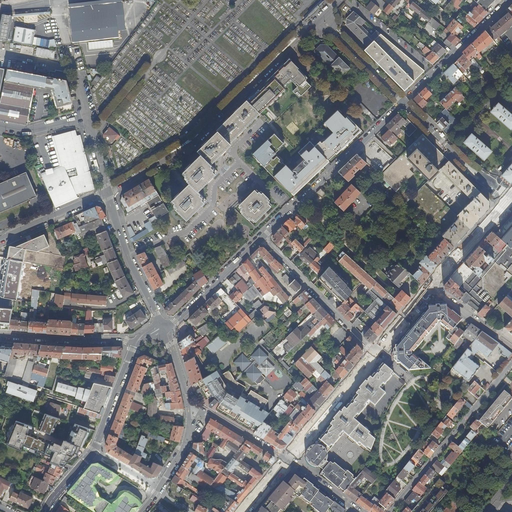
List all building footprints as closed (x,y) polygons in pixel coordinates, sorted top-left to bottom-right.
[(118,29),(118,27),(114,0),(106,0),(69,4),(74,40),(88,38),(95,37),(111,35),(121,34),(122,34),(122,29),(118,29)] [(114,0),(118,27),(125,26),(122,0),(114,0)] [(368,0),(369,0),(370,1),(379,8),(387,15),(399,0),(391,0),(387,6),(379,0),(368,0)] [(418,6),(409,0),(405,0),(405,1),(407,3),(410,6),(409,7),(426,20),(427,19),(429,21),(427,23),(436,30),(440,25),(424,11),(418,6)] [(461,0),(451,0),(451,1),(450,3),(456,8),(458,6),(462,0),(461,0)] [(472,0),(480,7),(484,10),(494,0),(472,0)] [(368,4),(365,8),(373,15),(379,8),(370,1),(368,4)] [(463,7),(461,9),(464,11),(478,23),(483,18),(475,11),(472,14),(470,12),(463,7)] [(473,8),(473,9),(475,11),(483,18),(488,13),(484,10),(480,7),(478,9),(475,7),(474,7),(473,8)] [(0,40),(33,45),(35,29),(15,26),(14,31),(10,30),(12,15),(24,17),(23,21),(37,23),(38,15),(1,10),(0,18),(0,40)] [(352,11),(347,17),(351,20),(366,34),(371,37),(361,26),(365,22),(352,11)] [(474,27),(478,23),(464,11),(461,14),(460,14),(458,16),(463,20),(464,19),(474,27)] [(498,36),(511,24),(511,16),(508,13),(491,28),(498,36)] [(448,27),(446,29),(455,37),(463,27),(453,19),(454,19),(447,14),(446,16),(450,19),(445,24),(448,27)] [(346,25),(368,47),(374,40),(371,37),(366,34),(351,20),(347,17),(346,19),(346,25)] [(498,41),(500,39),(498,36),(491,28),(489,26),(484,31),(491,38),(494,36),(498,41)] [(452,44),(454,46),(460,41),(455,37),(446,29),(445,29),(443,31),(449,36),(443,43),(449,48),(452,44)] [(374,40),(380,34),(376,31),(371,37),(374,40)] [(491,38),(484,31),(471,44),(478,53),(493,41),(491,38)] [(122,39),(121,34),(111,35),(112,44),(123,43),(122,39)] [(379,65),(404,91),(409,86),(424,71),(380,34),(374,40),(368,47),(364,50),(379,65)] [(314,50),(339,76),(349,67),(323,41),(314,50)] [(425,59),(432,64),(439,57),(431,51),(420,41),(417,44),(423,49),(422,51),(428,56),(425,59)] [(431,51),(439,57),(446,51),(433,41),(430,44),(434,48),(431,51)] [(478,53),(471,44),(462,52),(464,54),(471,64),(479,72),(482,70),(472,59),(471,60),(470,58),(473,56),(474,58),(476,56),(479,59),(482,57),(478,53)] [(503,53),(498,46),(495,48),(500,55),(503,53)] [(35,56),(53,59),(54,51),(36,48),(35,56)] [(471,64),(464,54),(457,61),(465,70),(471,64)] [(299,60),(260,98),(271,108),(288,92),(282,87),(290,79),(296,86),(293,89),(297,93),(315,75),(299,60)] [(448,79),(455,87),(456,88),(466,78),(454,64),(453,64),(443,74),(448,79)] [(6,80),(8,69),(7,69),(0,104),(0,118),(7,120),(15,82),(6,80)] [(72,102),(66,80),(49,77),(8,69),(6,80),(15,82),(24,84),(34,87),(46,89),(47,82),(52,84),(58,106),(72,102)] [(66,80),(63,71),(56,70),(55,72),(50,71),(49,77),(66,80)] [(99,79),(97,77),(91,84),(94,86),(99,79)] [(24,84),(15,82),(7,120),(16,122),(24,84)] [(27,124),(34,87),(24,84),(16,122),(27,124)] [(428,85),(425,87),(432,94),(434,92),(428,85)] [(419,94),(428,103),(429,104),(431,103),(427,99),(432,94),(425,87),(419,94)] [(447,95),(454,102),(456,100),(459,102),(464,97),(456,88),(455,87),(447,95)] [(414,99),(422,108),(428,103),(419,94),(414,99)] [(439,102),(446,108),(446,109),(454,102),(447,95),(439,102)] [(191,191),(202,204),(207,200),(198,191),(217,172),(210,164),(209,163),(214,158),(215,159),(238,140),(247,132),(269,110),(271,108),(260,98),(201,155),(181,174),(190,183),(170,203),(174,207),(186,195),(191,191)] [(413,99),(422,108),(414,99),(413,99)] [(491,112),(511,129),(511,127),(511,115),(509,113),(510,112),(508,110),(507,111),(498,103),(495,106),(494,106),(493,107),(494,108),(491,112)] [(442,118),(436,123),(447,134),(458,121),(446,109),(446,108),(441,113),(447,119),(445,121),(442,118)] [(320,141),(315,146),(327,159),(335,151),(336,152),(337,154),(362,130),(348,115),(346,117),(338,109),(324,122),(333,132),(322,143),(320,141)] [(409,113),(406,116),(423,132),(426,129),(409,113)] [(405,133),(409,137),(415,131),(410,127),(411,126),(404,119),(399,114),(391,120),(400,128),(403,125),(406,129),(403,132),(405,133)] [(415,131),(417,129),(406,117),(404,119),(411,126),(410,127),(415,131)] [(404,134),(405,133),(403,132),(400,128),(391,120),(386,126),(389,129),(393,133),(397,130),(402,134),(403,134),(404,134)] [(116,140),(120,136),(109,128),(103,135),(103,138),(110,144),(115,139),(116,140)] [(398,137),(393,133),(389,129),(381,138),(389,146),(398,137)] [(43,181),(53,203),(57,175),(78,180),(90,177),(79,135),(76,136),(74,130),(55,135),(63,166),(53,170),(53,172),(46,174),(46,173),(41,175),(43,181)] [(274,134),(264,144),(266,146),(276,136),(274,134)] [(420,136),(428,144),(430,142),(422,134),(420,136)] [(464,142),(484,160),(491,151),(483,144),(484,143),(481,140),(480,141),(472,134),(464,142)] [(274,176),(285,165),(277,156),(278,155),(274,152),(283,143),(276,136),(266,146),(264,144),(253,154),(256,158),(255,159),(269,174),(271,172),(274,176)] [(422,150),(428,144),(420,136),(417,140),(414,142),(422,150)] [(291,171),(286,165),(285,165),(274,176),(273,177),(277,180),(287,187),(294,194),(317,172),(316,171),(319,168),(320,170),(329,161),(328,160),(327,159),(315,146),(310,141),(298,152),(304,159),(291,171)] [(428,167),(434,162),(426,153),(422,150),(414,142),(409,148),(428,167)] [(426,153),(431,148),(428,144),(422,150),(426,153)] [(438,165),(445,157),(434,145),(431,148),(426,153),(434,162),(438,165)] [(432,171),(428,167),(409,148),(408,148),(397,158),(409,170),(414,165),(426,177),(432,171)] [(335,151),(327,159),(328,160),(336,152),(335,151)] [(363,153),(359,157),(367,163),(371,168),(375,171),(378,169),(363,153)] [(359,157),(357,154),(338,172),(348,181),(354,175),(353,174),(359,168),(360,170),(367,163),(359,157)] [(409,170),(397,158),(380,176),(404,199),(407,202),(411,198),(401,187),(414,174),(409,170)] [(489,207),(488,201),(448,161),(441,168),(472,201),(457,216),(459,217),(470,228),(489,207)] [(435,167),(438,165),(434,162),(428,167),(432,171),(435,174),(438,171),(435,167)] [(511,163),(502,175),(502,176),(510,183),(511,181),(511,163)] [(429,180),(435,174),(432,171),(426,177),(429,180)] [(0,212),(37,196),(26,172),(0,183),(0,212)] [(57,175),(53,203),(54,206),(77,197),(76,194),(93,190),(90,177),(78,180),(57,175)] [(153,222),(168,212),(158,195),(149,179),(122,195),(120,201),(127,213),(140,205),(141,207),(145,204),(145,203),(146,202),(155,215),(148,219),(151,223),(153,222)] [(360,192),(351,184),(335,202),(345,210),(360,192)] [(327,194),(320,189),(316,193),(323,198),(327,194)] [(268,198),(265,195),(263,192),(261,194),(259,192),(258,193),(255,190),(239,205),(242,208),(241,210),(243,212),(242,213),(247,219),(248,217),(251,219),(252,218),(255,221),(271,206),(267,203),(269,202),(267,199),(268,198)] [(197,209),(202,204),(191,191),(186,195),(197,209)] [(186,220),(197,209),(186,195),(174,207),(186,220)] [(97,206),(83,212),(84,215),(101,219),(103,219),(106,217),(100,207),(97,206)] [(308,215),(301,207),(298,210),(301,214),(305,218),(308,215)] [(309,221),(305,218),(301,214),(299,216),(298,215),(296,217),(297,218),(293,222),(297,225),(301,229),(309,221)] [(79,227),(81,232),(84,239),(96,235),(106,231),(101,219),(84,215),(84,220),(86,225),(81,227),(79,227)] [(511,216),(496,235),(501,240),(511,227),(511,216)] [(453,247),(470,228),(459,217),(442,235),(444,238),(453,247)] [(293,222),(290,218),(282,226),(289,232),(297,225),(293,222)] [(72,222),(64,226),(67,235),(76,231),(77,234),(81,232),(79,227),(77,223),(73,225),(72,222)] [(67,235),(64,226),(55,230),(56,232),(54,233),(57,239),(67,235)] [(289,232),(282,226),(272,235),(273,237),(273,239),(275,241),(274,241),(278,246),(285,238),(285,237),(289,233),(289,232)] [(507,245),(511,238),(511,227),(501,240),(505,243),(507,245)] [(112,247),(106,231),(96,235),(103,251),(103,250),(112,247)] [(492,232),(485,239),(493,246),(494,247),(497,244),(498,245),(499,243),(498,242),(501,240),(496,235),(492,232)] [(15,247),(26,249),(37,251),(49,246),(44,234),(15,247)] [(294,238),(291,235),(286,239),(285,240),(289,243),(294,238)] [(305,246),(312,240),(309,237),(302,244),(305,246)] [(437,265),(453,247),(444,238),(428,257),(437,265)] [(511,238),(507,245),(500,253),(497,256),(494,260),(493,261),(511,276),(511,275),(511,238)] [(288,244),(283,249),(286,252),(291,247),(290,246),(292,244),(300,252),(304,248),(295,239),(291,243),(290,242),(289,244),(288,244)] [(479,246),(485,252),(491,246),(492,247),(493,246),(485,239),(479,246)] [(334,246),(330,242),(318,255),(309,265),(318,274),(323,269),(318,265),(319,264),(317,262),(326,253),(327,254),(334,246)] [(498,251),(500,253),(507,245),(505,243),(498,250),(498,251)] [(162,245),(155,248),(160,259),(167,256),(162,245)] [(11,246),(8,258),(24,261),(26,249),(15,247),(11,246)] [(485,252),(479,246),(464,263),(479,277),(483,272),(493,261),(494,260),(485,252)] [(88,247),(81,250),(83,254),(81,254),(75,256),(75,258),(74,259),(75,264),(74,265),(76,271),(88,267),(84,256),(90,254),(88,247)] [(117,259),(112,247),(103,250),(105,254),(100,256),(100,258),(95,260),(97,263),(102,262),(103,265),(108,263),(117,259)] [(263,257),(268,252),(263,247),(260,247),(250,256),(253,258),(259,253),(263,257)] [(300,252),(297,255),(309,265),(318,255),(309,247),(307,250),(304,248),(300,252)] [(341,252),(336,259),(362,283),(369,289),(370,290),(373,287),(399,311),(403,306),(392,296),(391,295),(377,281),(372,277),(361,268),(342,251),(341,252)] [(145,252),(137,255),(139,260),(142,267),(150,263),(145,252)] [(269,264),(275,259),(268,252),(263,257),(265,260),(269,264)] [(421,284),(437,265),(428,257),(427,255),(424,258),(422,256),(420,259),(422,261),(420,263),(422,265),(420,267),(419,266),(418,267),(419,268),(418,268),(419,269),(413,276),(421,284)] [(167,256),(160,259),(159,259),(165,269),(172,265),(167,256)] [(24,261),(10,259),(3,297),(14,299),(17,300),(24,261)] [(125,276),(117,259),(108,263),(116,281),(125,276)] [(176,263),(172,265),(166,269),(170,275),(186,264),(182,259),(176,263)] [(256,271),(248,259),(239,267),(244,274),(247,271),(252,278),(253,280),(249,283),(246,285),(235,274),(232,277),(235,281),(232,284),(237,289),(242,294),(253,285),(256,283),(255,282),(261,277),(262,277),(256,271)] [(277,272),(283,267),(283,266),(275,259),(269,264),(270,264),(275,269),(274,270),(277,272)] [(403,266),(405,269),(413,262),(409,260),(405,263),(403,266)] [(479,313),(490,300),(511,276),(493,261),(483,272),(491,279),(468,305),(479,313)] [(150,263),(142,267),(148,278),(157,273),(151,262),(150,263)] [(259,269),(267,280),(271,277),(272,276),(270,275),(259,262),(257,264),(260,269),(259,269)] [(398,287),(410,273),(405,269),(403,266),(401,264),(399,262),(396,266),(394,264),(393,265),(391,265),(390,266),(390,268),(390,269),(389,269),(391,271),(387,276),(398,287)] [(472,284),(479,277),(464,263),(457,270),(472,284)] [(329,266),(318,279),(323,284),(331,293),(332,294),(331,294),(334,298),(341,305),(348,297),(353,292),(346,285),(348,284),(337,273),(336,274),(329,266)] [(196,280),(201,287),(207,280),(206,278),(203,274),(201,270),(193,275),(196,280)] [(457,270),(450,278),(460,287),(461,287),(466,292),(472,284),(457,270)] [(460,299),(468,305),(491,279),(483,272),(479,277),(472,284),(466,292),(460,299)] [(148,278),(154,289),(163,284),(157,273),(148,278)] [(282,277),(289,285),(293,281),(286,274),(282,277)] [(133,293),(125,276),(116,281),(115,281),(124,298),(133,293)] [(263,281),(261,277),(255,282),(256,283),(253,285),(255,287),(259,284),(266,294),(272,288),(266,281),(266,280),(265,281),(264,280),(263,281)] [(267,280),(266,281),(272,288),(278,284),(271,277),(267,280)] [(444,289),(459,300),(460,299),(466,292),(461,287),(459,290),(458,288),(458,287),(459,288),(460,287),(450,278),(444,285),(444,289)] [(300,288),(301,285),(295,279),(293,281),(289,285),(296,292),(300,288)] [(188,289),(193,294),(201,287),(196,280),(188,289)] [(278,284),(272,288),(266,294),(264,295),(262,296),(265,299),(271,301),(283,303),(276,294),(282,289),(278,284)] [(331,293),(323,284),(322,285),(330,294),(331,293)] [(255,287),(253,285),(242,294),(243,295),(249,302),(254,298),(259,294),(261,296),(262,295),(261,295),(255,287)] [(179,296),(185,302),(193,294),(188,289),(187,288),(179,296)] [(237,289),(229,297),(231,299),(235,303),(243,295),(242,294),(237,289)] [(276,294),(283,303),(289,298),(282,289),(276,294)] [(384,329),(396,314),(370,290),(369,289),(366,293),(374,301),(364,311),(376,322),(384,329)] [(305,305),(313,298),(305,290),(292,301),(295,305),(301,300),(305,305)] [(407,301),(410,297),(402,290),(397,295),(395,293),(392,296),(403,306),(407,301)] [(60,295),(56,294),(54,306),(63,308),(65,296),(60,295)] [(106,297),(72,294),(71,303),(106,306),(106,297)] [(215,294),(206,302),(213,309),(222,301),(215,294)] [(495,301),(498,305),(504,299),(500,295),(495,301)] [(172,303),(178,309),(185,302),(179,296),(172,303)] [(498,305),(511,316),(511,319),(505,327),(511,333),(511,301),(506,296),(504,299),(498,305)] [(339,307),(337,309),(344,316),(356,304),(348,297),(341,305),(339,307)] [(312,313),(320,306),(313,298),(305,305),(301,309),(302,310),(306,307),(306,308),(307,308),(312,313)] [(235,303),(231,299),(217,313),(219,315),(226,323),(240,309),(235,303)] [(478,314),(482,317),(490,309),(490,308),(492,307),(490,305),(492,302),(490,300),(479,313),(478,314)] [(255,309),(256,310),(262,305),(258,301),(252,305),(255,309)] [(164,309),(166,312),(173,313),(178,309),(172,303),(172,302),(164,309)] [(458,342),(465,333),(460,329),(458,330),(453,336),(450,334),(455,328),(462,319),(442,305),(434,303),(426,313),(426,314),(422,319),(421,318),(394,352),(394,353),(393,353),(393,357),(394,357),(395,358),(409,370),(432,367),(413,352),(439,321),(451,330),(447,336),(456,343),(458,342)] [(344,316),(343,316),(349,322),(354,316),(352,315),(358,308),(359,310),(362,313),(364,311),(356,304),(344,316)] [(202,306),(196,312),(202,318),(208,313),(202,306)] [(268,322),(277,315),(274,312),(270,311),(269,311),(268,310),(268,307),(264,306),(260,310),(267,318),(265,319),(268,322)] [(292,313),(286,306),(282,311),(287,317),(292,313)] [(320,321),(328,314),(320,306),(312,313),(315,316),(316,318),(314,320),(307,326),(300,332),(296,328),(289,335),(291,337),(288,340),(290,342),(283,348),(286,351),(288,353),(307,334),(314,327),(317,324),(320,321)] [(0,307),(0,325),(9,326),(12,309),(0,307)] [(240,309),(226,323),(235,335),(251,321),(248,317),(240,309)] [(257,315),(259,313),(256,310),(255,309),(248,317),(251,321),(257,315)] [(140,310),(134,315),(139,323),(146,318),(140,310)] [(130,311),(122,316),(125,320),(133,314),(130,311)] [(202,318),(196,312),(189,319),(195,325),(202,318)] [(328,329),(335,322),(328,314),(320,321),(328,329)] [(139,323),(134,315),(126,320),(131,328),(139,323)] [(71,334),(77,334),(79,317),(77,317),(77,318),(76,323),(72,323),(71,334)] [(103,323),(103,329),(112,329),(112,319),(103,320),(103,323)] [(9,330),(19,330),(20,321),(10,320),(9,330)] [(28,331),(47,332),(48,323),(29,320),(29,322),(28,331)] [(47,332),(71,334),(72,323),(72,321),(48,320),(48,323),(47,332)] [(19,330),(28,331),(29,322),(20,321),(19,330)] [(378,336),(384,329),(376,322),(370,329),(378,336)] [(94,323),(92,323),(85,323),(85,324),(84,332),(93,332),(94,323)] [(198,330),(202,336),(213,329),(207,324),(198,330)] [(482,332),(471,324),(465,333),(458,342),(459,343),(460,342),(462,341),(464,342),(467,339),(471,341),(466,348),(468,350),(482,332)] [(317,329),(314,327),(307,334),(310,336),(317,329)] [(361,334),(364,336),(370,329),(367,327),(361,334)] [(373,342),(378,336),(370,329),(364,336),(369,342),(373,342)] [(230,340),(235,335),(230,330),(225,334),(230,340)] [(499,344),(482,332),(468,350),(467,350),(472,354),(474,355),(479,350),(488,358),(499,344)] [(222,334),(207,347),(213,354),(228,341),(222,334)] [(190,335),(177,343),(180,350),(193,342),(195,340),(190,335)] [(354,347),(357,343),(350,336),(346,339),(354,347)] [(198,343),(203,349),(204,349),(202,347),(204,346),(206,344),(202,339),(198,343)] [(41,344),(14,342),(13,347),(11,353),(13,354),(38,355),(41,344)] [(193,342),(180,350),(184,362),(194,357),(197,355),(199,354),(201,352),(200,351),(198,349),(193,342)] [(363,350),(357,343),(354,347),(349,353),(346,356),(354,365),(363,354),(363,350)] [(54,345),(41,344),(38,355),(51,357),(54,345)] [(65,346),(54,345),(51,357),(61,358),(65,346)] [(0,359),(8,362),(11,353),(13,347),(0,346),(0,359)] [(85,347),(65,346),(61,358),(61,359),(64,359),(64,358),(73,358),(73,359),(75,359),(75,358),(101,359),(101,355),(102,347),(85,347)] [(120,346),(112,347),(111,356),(121,357),(123,349),(120,346)] [(270,353),(272,355),(279,349),(277,346),(270,353)] [(511,354),(511,353),(503,346),(500,350),(503,353),(502,355),(508,360),(511,354)] [(112,347),(102,347),(101,355),(111,356),(112,347)] [(257,361),(261,365),(269,357),(259,347),(250,356),(254,360),(251,363),(253,364),(257,361)] [(318,354),(311,347),(302,356),(327,381),(331,376),(325,370),(324,371),(316,362),(313,359),(318,354)] [(472,354),(467,350),(453,369),(464,378),(468,382),(469,381),(469,382),(480,368),(468,358),(472,354)] [(279,362),(281,360),(288,353),(286,351),(279,358),(277,360),(279,362)] [(8,362),(4,375),(11,378),(16,360),(15,359),(13,359),(13,358),(13,354),(11,353),(8,362)] [(202,378),(201,379),(212,397),(220,392),(225,396),(220,405),(237,415),(242,418),(251,423),(254,425),(259,428),(263,422),(270,414),(266,411),(267,408),(265,407),(268,401),(251,390),(248,396),(242,393),(246,387),(238,382),(237,382),(244,374),(254,383),(255,382),(259,385),(264,379),(265,378),(262,375),(263,374),(257,368),(261,365),(257,361),(253,364),(251,363),(254,360),(250,356),(248,359),(242,353),(233,363),(242,372),(235,380),(234,379),(229,371),(223,374),(219,368),(210,373),(205,376),(202,378)] [(313,359),(316,362),(322,357),(318,354),(313,359)] [(139,357),(136,364),(142,366),(143,362),(144,361),(147,362),(152,364),(154,359),(145,355),(139,357)] [(348,372),(354,365),(346,356),(344,355),(340,359),(339,357),(338,358),(337,356),(335,358),(337,360),(348,372)] [(326,398),(334,388),(327,381),(302,356),(295,363),(309,377),(313,373),(324,384),(318,390),(323,395),(326,398)] [(23,381),(29,383),(35,365),(36,362),(37,357),(34,357),(33,360),(31,360),(31,361),(29,360),(22,381),(23,381)] [(194,357),(184,362),(192,385),(199,380),(201,379),(202,378),(200,372),(201,371),(201,370),(200,370),(197,364),(194,357)] [(288,371),(290,369),(281,360),(279,362),(288,371)] [(342,378),(348,372),(337,360),(336,361),(335,362),(337,364),(336,364),(339,367),(336,371),(342,378)] [(107,365),(101,364),(100,370),(100,374),(105,375),(116,376),(117,372),(116,372),(112,372),(113,366),(114,363),(111,362),(110,365),(107,365)] [(172,363),(166,364),(159,365),(159,370),(166,369),(168,377),(175,375),(172,363)] [(142,366),(136,364),(127,388),(136,391),(137,392),(146,368),(145,367),(142,366)] [(322,451),(315,445),(307,455),(308,456),(307,458),(308,460),(310,463),(312,464),(314,465),(317,466),(318,464),(321,461),(324,463),(326,461),(327,460),(327,459),(328,456),(328,452),(345,432),(355,441),(357,439),(359,441),(357,443),(361,446),(362,444),(367,449),(369,447),(372,449),(376,438),(371,434),(369,433),(371,432),(356,419),(361,413),(360,411),(362,410),(363,411),(371,401),(381,389),(387,382),(386,381),(387,379),(388,380),(394,373),(387,367),(383,364),(370,380),(364,387),(365,389),(364,391),(362,389),(358,394),(363,399),(322,451)] [(29,383),(42,387),(43,388),(46,376),(48,369),(35,365),(29,383)] [(157,373),(155,366),(150,367),(154,382),(155,388),(156,389),(161,388),(162,392),(165,392),(168,391),(168,390),(167,390),(166,385),(160,386),(157,387),(156,385),(160,384),(157,373)] [(274,383),(282,375),(276,368),(267,377),(274,383)] [(104,380),(105,375),(100,374),(89,372),(89,375),(92,375),(92,376),(100,377),(100,379),(104,380)] [(180,390),(175,375),(168,377),(169,382),(169,384),(170,391),(171,392),(180,390)] [(309,404),(315,411),(326,398),(323,395),(318,390),(308,380),(304,376),(302,375),(297,380),(305,387),(303,389),(306,392),(307,391),(310,394),(312,397),(308,401),(306,398),(304,400),(309,404)] [(201,379),(199,380),(209,398),(212,397),(201,379)] [(302,391),(303,389),(305,387),(297,380),(295,383),(293,386),(297,388),(297,387),(302,391)] [(29,383),(23,381),(22,386),(8,381),(6,385),(8,385),(6,392),(34,401),(37,391),(27,387),(29,383)] [(111,386),(94,382),(91,390),(78,387),(78,388),(58,382),(56,390),(75,396),(75,398),(82,400),(81,402),(85,403),(84,408),(101,414),(111,386)] [(145,384),(141,393),(150,393),(150,389),(155,388),(154,382),(148,383),(145,384)] [(475,382),(467,390),(474,395),(481,387),(475,382)] [(136,391),(127,388),(121,405),(129,408),(132,402),(136,391)] [(296,394),(290,389),(284,396),(290,401),(292,401),(296,395),(296,394)] [(380,401),(386,393),(381,389),(371,401),(376,405),(378,403),(380,401)] [(182,401),(180,390),(171,392),(170,391),(168,391),(165,392),(166,397),(171,396),(173,402),(182,401)] [(486,417),(482,422),(490,429),(511,402),(511,395),(507,391),(499,402),(486,417)] [(149,409),(148,415),(148,418),(153,419),(153,420),(162,422),(162,423),(168,424),(174,425),(175,418),(175,416),(171,415),(171,417),(157,414),(157,404),(156,398),(152,394),(150,394),(149,409)] [(337,420),(315,445),(322,451),(363,399),(358,394),(339,417),(340,418),(338,421),(337,420)] [(301,413),(308,419),(315,411),(309,404),(304,400),(302,397),(300,399),(301,399),(300,401),(307,406),(306,407),(306,406),(305,406),(304,407),(303,406),(302,406),(301,407),(298,404),(297,404),(295,402),(293,405),(301,413)] [(466,401),(462,397),(454,407),(458,411),(465,403),(464,403),(466,401)] [(213,407),(219,400),(216,398),(210,404),(209,405),(210,406),(210,407),(211,407),(212,407),(213,407)] [(184,408),(182,401),(173,402),(168,403),(166,403),(166,400),(165,400),(166,408),(167,409),(171,408),(171,409),(177,408),(184,409),(184,408)] [(277,405),(286,411),(288,408),(283,404),(285,402),(281,400),(277,405)] [(50,402),(46,414),(57,418),(58,414),(57,414),(59,410),(60,405),(50,402)] [(132,402),(129,408),(135,410),(138,404),(132,402)] [(138,404),(135,410),(148,415),(149,409),(138,404)] [(129,408),(121,405),(115,419),(123,423),(129,408)] [(220,405),(219,407),(236,417),(237,415),(220,405)] [(276,415),(279,418),(283,413),(285,412),(286,411),(277,405),(274,409),(278,413),(276,415)] [(99,418),(101,414),(84,408),(78,407),(76,415),(84,418),(85,414),(99,418)] [(458,411),(454,407),(446,417),(449,419),(450,417),(452,419),(458,411)] [(291,420),(301,428),(308,419),(301,413),(295,420),(285,412),(283,413),(286,416),(288,418),(290,419),(291,420)] [(57,418),(46,414),(45,413),(39,429),(50,433),(51,432),(53,433),(59,418),(57,418)] [(449,419),(446,417),(441,422),(445,425),(447,427),(449,428),(453,423),(450,421),(449,419)] [(220,424),(211,418),(206,427),(207,427),(211,430),(215,432),(220,424)] [(123,423),(115,419),(110,434),(118,437),(123,423)] [(285,428),(291,420),(290,419),(283,427),(285,428)] [(23,423),(16,420),(6,444),(21,450),(23,445),(52,457),(50,462),(52,463),(62,467),(63,466),(64,467),(66,464),(79,452),(80,450),(78,450),(80,445),(82,445),(85,438),(87,436),(90,429),(74,424),(67,441),(65,440),(63,445),(55,442),(54,445),(28,434),(30,428),(35,429),(36,427),(32,426),(30,425),(29,425),(28,425),(23,423)] [(281,433),(272,444),(280,448),(284,448),(301,428),(291,420),(285,428),(281,433)] [(477,420),(470,427),(473,430),(477,433),(479,435),(483,430),(479,427),(481,425),(483,427),(490,429),(482,422),(477,420)] [(257,430),(254,433),(263,438),(273,426),(275,424),(273,423),(272,424),(270,424),(269,426),(263,422),(259,428),(257,430)] [(445,425),(441,422),(432,434),(438,439),(444,431),(442,429),(445,425)] [(225,426),(220,424),(215,432),(219,435),(223,430),(225,426)] [(183,426),(174,425),(173,430),(172,433),(170,439),(179,442),(183,426)] [(246,439),(225,426),(223,430),(219,435),(225,439),(219,446),(223,449),(226,445),(228,442),(229,443),(230,442),(240,448),(243,444),(246,439)] [(273,426),(263,438),(272,444),(281,433),(273,426)] [(211,430),(207,427),(197,442),(203,442),(205,442),(205,441),(208,436),(211,430)] [(149,432),(143,430),(141,435),(144,436),(144,438),(147,439),(148,436),(149,432)] [(465,439),(470,442),(472,439),(475,436),(471,432),(465,439)] [(118,437),(110,434),(105,445),(107,451),(118,457),(122,450),(117,446),(116,443),(118,437)] [(141,435),(138,445),(142,446),(144,447),(147,439),(144,438),(144,436),(141,435)] [(254,444),(246,439),(243,444),(250,448),(254,444)] [(458,447),(463,451),(470,442),(465,439),(458,447)] [(434,452),(439,446),(433,441),(431,443),(428,447),(434,452)] [(203,442),(197,442),(195,443),(194,442),(193,448),(206,456),(208,452),(206,451),(204,451),(203,442)] [(228,442),(226,445),(236,452),(232,457),(233,457),(240,462),(238,464),(254,476),(258,480),(262,475),(254,469),(248,464),(242,460),(247,452),(240,448),(230,442),(229,443),(228,442)] [(442,465),(445,467),(447,469),(463,451),(458,447),(452,442),(449,446),(455,452),(454,454),(453,453),(442,465)] [(250,448),(243,444),(240,448),(247,452),(250,449),(250,448)] [(263,449),(254,444),(250,448),(250,449),(259,455),(263,449)] [(142,446),(138,445),(135,453),(141,456),(145,458),(147,454),(142,452),(144,447),(142,446)] [(430,458),(434,452),(428,447),(423,453),(424,454),(430,458)] [(122,450),(118,457),(128,464),(133,456),(122,450)] [(417,462),(424,454),(423,453),(419,450),(415,456),(410,462),(415,466),(418,463),(417,462)] [(273,455),(266,451),(263,458),(269,461),(273,455)] [(197,456),(191,452),(182,465),(188,469),(190,466),(194,460),(197,456)] [(133,456),(128,464),(151,478),(157,476),(164,466),(163,466),(155,463),(153,462),(151,468),(143,463),(139,461),(141,456),(135,453),(133,456)] [(153,462),(155,463),(157,458),(150,454),(148,459),(153,462)] [(240,462),(233,457),(228,463),(227,463),(225,466),(225,467),(232,472),(233,471),(238,464),(240,462)] [(215,459),(211,458),(209,463),(208,464),(218,471),(215,476),(217,477),(220,472),(225,467),(225,466),(220,464),(222,460),(221,459),(216,459),(215,459)] [(321,461),(318,464),(324,470),(330,463),(327,460),(326,461),(324,463),(321,461)] [(437,461),(432,467),(439,473),(445,467),(442,465),(437,461)] [(342,484),(348,488),(357,478),(348,470),(346,472),(335,462),(334,464),(331,462),(330,463),(324,470),(323,472),(325,474),(324,475),(336,486),(337,485),(339,487),(342,484)] [(409,474),(415,466),(410,462),(404,469),(408,473),(409,474)] [(47,471),(59,476),(62,468),(62,467),(52,463),(49,470),(48,470),(48,469),(47,469),(46,471),(47,471)] [(93,465),(68,494),(93,511),(112,511),(114,505),(108,501),(101,496),(99,491),(96,486),(101,479),(106,482),(112,484),(116,482),(122,477),(99,464),(93,465)] [(188,469),(182,465),(176,475),(186,482),(187,480),(185,479),(187,476),(189,477),(204,487),(207,482),(197,475),(192,472),(188,469)] [(197,475),(201,468),(202,467),(197,465),(194,469),(192,472),(197,475)] [(49,483),(52,485),(56,477),(46,473),(47,471),(46,471),(42,469),(37,467),(35,470),(45,475),(43,480),(49,483)] [(233,472),(233,471),(232,472),(225,467),(220,472),(227,477),(231,479),(232,480),(241,486),(245,482),(235,475),(233,474),(234,473),(233,472)] [(207,482),(211,485),(215,480),(201,471),(203,469),(201,468),(197,475),(207,482)] [(361,473),(344,493),(352,499),(358,492),(354,489),(355,488),(355,487),(364,477),(368,481),(368,482),(370,483),(371,482),(373,484),(378,477),(365,468),(361,473)] [(431,468),(425,475),(430,479),(433,475),(433,476),(436,473),(431,468)] [(397,477),(402,481),(408,473),(404,469),(397,477)] [(239,503),(253,486),(250,483),(250,484),(248,482),(246,480),(245,482),(241,486),(243,488),(241,491),(240,490),(237,493),(234,492),(221,486),(222,485),(221,485),(227,477),(220,472),(217,477),(215,480),(211,485),(212,485),(222,492),(227,495),(239,503)] [(281,511),(296,495),(319,511),(345,511),(335,504),(334,506),(333,504),(334,502),(329,499),(319,492),(320,490),(314,486),(307,480),(305,483),(301,480),(303,478),(301,477),(302,477),(298,474),(297,473),(291,474),(263,508),(267,511),(281,511)] [(186,482),(176,475),(172,481),(181,487),(183,484),(186,486),(187,483),(186,482)] [(425,475),(419,482),(424,486),(430,479),(425,475)] [(438,475),(433,481),(435,484),(439,479),(441,477),(438,475)] [(258,480),(254,476),(248,482),(250,484),(250,483),(253,486),(258,480)] [(4,488),(8,489),(11,482),(0,477),(0,494),(0,495),(4,488)] [(44,492),(49,483),(43,480),(35,477),(31,487),(44,492)] [(448,486),(439,479),(435,484),(434,485),(441,491),(435,498),(434,497),(428,502),(430,503),(424,510),(423,509),(419,511),(430,511),(448,492),(445,489),(448,486)] [(198,506),(199,504),(202,499),(190,491),(189,493),(181,487),(172,481),(170,484),(171,490),(190,501),(198,506)] [(207,493),(212,485),(211,485),(207,482),(204,487),(201,490),(203,491),(207,493)] [(393,482),(390,486),(385,492),(393,498),(401,489),(396,485),(393,482)] [(419,482),(413,490),(414,492),(420,497),(427,488),(424,486),(419,482)] [(217,500),(222,492),(212,485),(207,493),(214,497),(209,504),(213,506),(215,503),(217,500)] [(358,492),(352,499),(356,503),(362,496),(367,491),(365,489),(364,491),(363,490),(360,493),(358,492)] [(114,505),(112,511),(136,511),(143,504),(140,499),(135,494),(130,491),(125,490),(121,492),(118,498),(109,499),(108,501),(114,505)] [(10,499),(15,502),(19,495),(13,492),(10,499)] [(19,495),(15,502),(28,508),(33,498),(20,492),(19,495)] [(387,510),(395,500),(393,498),(385,492),(384,494),(386,495),(381,501),(380,501),(378,503),(387,510)] [(420,497),(414,492),(406,502),(409,504),(414,498),(419,502),(423,499),(420,497)] [(221,511),(231,511),(239,503),(227,495),(222,502),(226,504),(220,511),(221,511)] [(362,496),(356,503),(368,511),(369,511),(374,506),(370,503),(371,501),(368,499),(367,500),(362,496)] [(370,503),(374,506),(375,504),(379,500),(375,496),(371,501),(370,503)] [(450,504),(457,510),(460,506),(453,500),(450,504)]
